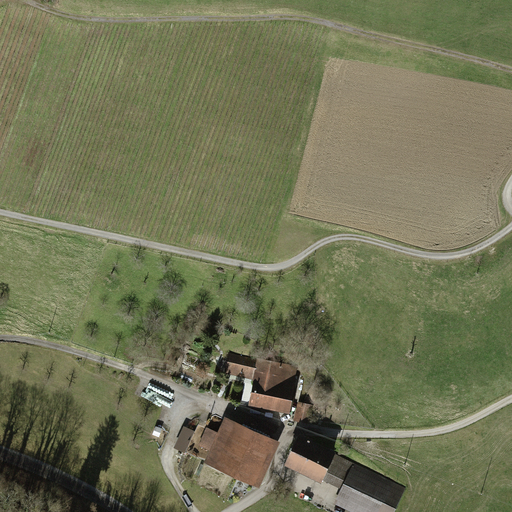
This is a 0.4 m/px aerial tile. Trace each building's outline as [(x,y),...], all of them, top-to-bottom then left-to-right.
[(256,361),(231,356),(228,368),(243,371),(244,366),(259,369),(252,403),(288,410),(297,368),(256,360),(256,361)] [(312,406),(300,403),(296,419),(309,422),(312,406)] [(255,483),(274,441),(228,420),(221,434),(207,428),(199,444),(214,451),(214,454),(210,463),(255,483)] [(195,432),(186,428),(176,448),(186,452),(195,432)] [(333,454),(300,438),(288,464),(321,480),(321,479),(333,454)] [(343,489),(356,464),(333,454),(321,479),(343,489)] [(391,511),(404,488),(356,464),(343,489),(336,504),(352,511),(391,511)]
